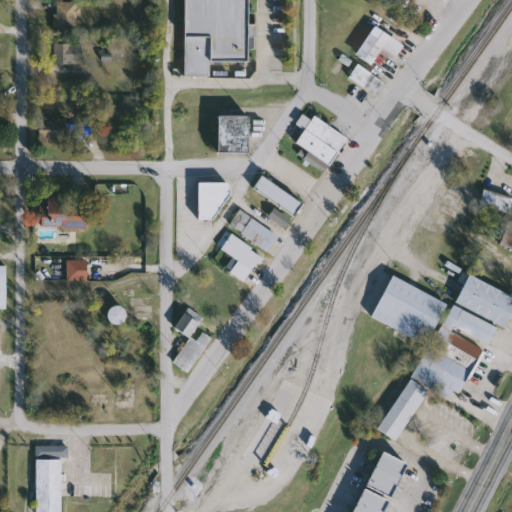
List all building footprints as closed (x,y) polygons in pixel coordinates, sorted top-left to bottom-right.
[(184,0),(248,0),(248,62),(211,61),(211,76),(184,76),(184,0)] [(79,28),(55,28),(55,1),(79,1),(79,28)] [(405,43),(397,57),(382,49),(373,65),(357,56),(373,26),(405,43)] [(55,64),(55,43),(83,43),(83,64),(55,64)] [(386,83),(377,96),(349,77),(358,64),(386,83)] [(310,150),(296,143),(304,129),(297,125),(303,114),(311,119),(313,117),(347,137),(327,173),(304,160),(310,150)] [(217,152),(217,116),(250,116),(250,152),(217,152)] [(66,120),(66,140),(39,140),(39,120),(66,120)] [(303,204),(294,217),(254,187),(263,174),(303,204)] [(198,183),(223,183),(227,194),(210,221),(198,220),(198,183)] [(479,204),(485,188),(511,198),(511,204),(508,214),(479,204)] [(41,228),(41,206),(49,206),(49,198),(87,198),(87,228),(41,228)] [(270,216),(276,208),(291,221),(285,228),(270,216)] [(231,224),(242,209),(280,237),(268,252),(231,224)] [(244,282),(231,270),(238,262),(222,247),(234,233),(264,259),(244,282)] [(68,281),(68,259),(87,259),(87,281),(68,281)] [(8,309),(0,309),(0,265),(8,265),(8,309)] [(371,318),(392,276),(447,303),(427,344),(371,318)] [(511,294),(511,311),(506,326),(456,305),(467,276),(511,294)] [(119,304),(128,317),(115,326),(106,313),(119,304)] [(498,328),(489,347),(484,344),(456,400),(414,380),(451,304),(498,328)] [(190,338),(175,328),(185,312),(200,322),(190,338)] [(397,441),(378,429),(410,379),(429,391),(397,441)] [(63,459),(63,511),(37,511),(37,446),(69,446),(69,459),(63,459)] [(403,461),(381,511),(351,511),(378,450),(403,461)]
